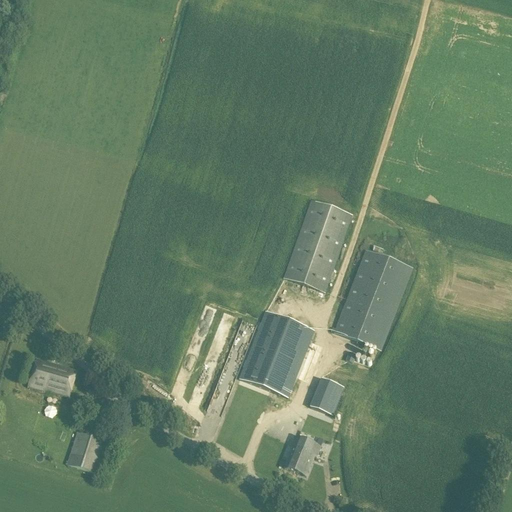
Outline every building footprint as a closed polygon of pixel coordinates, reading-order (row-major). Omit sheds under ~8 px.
[(325,295),(352,217),(311,203),(283,280),(325,295)] [(381,353),(413,272),(367,254),(335,335),(381,353)] [(184,396),(213,305),(197,300),(168,391),(184,396)] [(265,314),(239,381),(288,401),(315,333),(265,314)] [(243,344),(247,340),(249,342),(253,337),(240,328),(232,338),(239,343),(240,341),(243,344)] [(210,341),(189,405),(200,408),(221,344),(210,341)] [(349,354),(346,363),(353,365),(356,357),(349,354)] [(69,400),(77,373),(37,361),(28,390),(46,395),(47,394),(69,400)] [(151,389),(157,381),(147,374),(142,382),(151,389)] [(314,400),(310,409),(333,418),(337,409),(314,400)] [(58,432),(64,410),(53,407),(47,429),(58,432)] [(100,478),(111,445),(77,434),(66,467),(100,478)] [(321,450),(296,440),(292,450),(284,470),(306,479),(314,459),(317,460),(321,450)]
